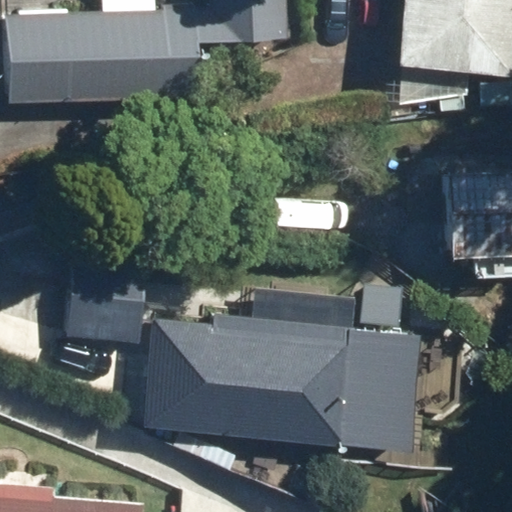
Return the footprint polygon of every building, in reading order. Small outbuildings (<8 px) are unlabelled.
[(508,0),(396,0),(390,56),(501,67),(508,0)] [(188,4),(0,3),(0,94),(188,94),(188,4)] [(511,164),(433,169),(438,248),(511,243),(511,164)] [(133,267),(63,260),(56,329),(126,336),(133,267)] [(415,335),(146,309),(136,417),(404,442),(415,335)] [(135,511),(137,493),(0,482),(0,511),(135,511)]
